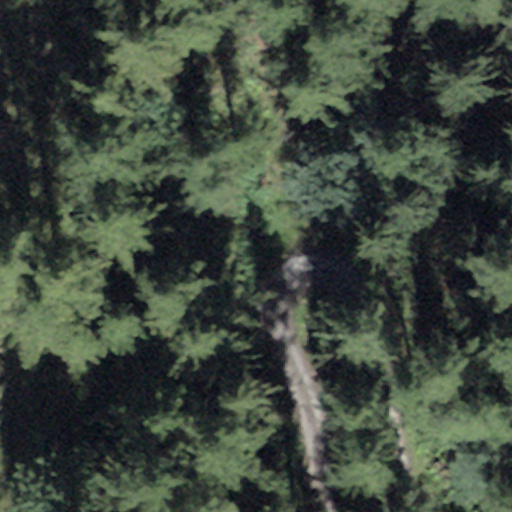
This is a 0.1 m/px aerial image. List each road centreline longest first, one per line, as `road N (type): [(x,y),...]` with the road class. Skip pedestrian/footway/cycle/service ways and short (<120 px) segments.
road 1 (track): [(415,511),(363,298),(332,265),(291,269),(269,301),(310,511)]
road 2 (track): [(291,269),(254,29),(237,0)]
